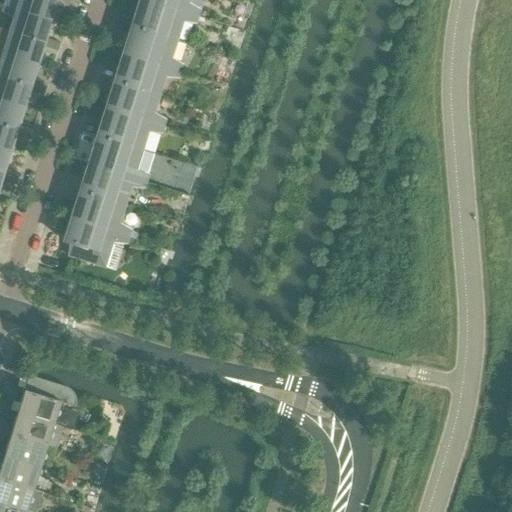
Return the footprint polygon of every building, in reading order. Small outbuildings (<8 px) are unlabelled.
[(5,0),(3,6),(50,21),(55,3),(53,2),(53,0),(5,0)] [(144,0),(138,0),(130,26),(176,40),(182,22),(195,23),(197,17),(144,0)] [(144,0),(197,17),(199,10),(187,4),(188,0),(144,0)] [(13,18),(9,32),(40,42),(39,45),(42,46),(50,21),(3,6),(2,11),(13,18)] [(130,26),(122,53),(180,72),(182,65),(170,59),(176,40),(130,26)] [(0,52),(36,64),(42,46),(39,45),(40,42),(9,32),(0,28),(0,52)] [(0,76),(26,85),(25,89),(28,90),(36,64),(0,52),(0,76)] [(122,53),(113,81),(159,95),(165,77),(178,78),(180,72),(122,53)] [(0,100),(22,108),(26,95),(28,90),(25,89),(26,85),(0,76),(0,100)] [(113,81),(104,108),(162,127),(164,120),(153,114),(159,95),(113,81)] [(0,124),(13,129),(11,132),(14,133),(22,108),(0,100),(0,124)] [(104,108),(96,136),(141,150),(147,131),(160,133),(162,127),(104,108)] [(0,148),(8,151),(14,133),(11,132),(13,129),(0,124),(0,148)] [(96,136),(87,163),(145,182),(147,175),(135,169),(141,150),(96,136)] [(0,176),(0,177),(8,151),(0,148),(0,176)] [(87,163),(78,191),(124,205),(130,186),(143,188),(145,182),(87,163)] [(124,205),(78,191),(70,218),(115,232),(115,233),(128,236),(130,230),(118,224),(124,205)] [(69,243),(67,256),(104,268),(112,242),(125,244),(128,236),(115,233),(115,232),(70,218),(64,236),(62,241),(69,243)] [(28,376),(16,413),(53,424),(55,418),(58,416),(59,413),(57,409),(59,403),(74,408),(75,405),(75,403),(75,401),(75,399),(74,396),(73,394),(71,392),(70,391),(68,389),(66,388),(64,387),(32,376),(28,376)] [(18,389),(3,384),(3,386),(2,388),(3,390),(3,392),(4,394),(7,401),(16,396),(18,389)] [(53,424),(16,413),(9,434),(46,446),(55,449),(62,427),(53,424)] [(9,434),(2,456),(39,468),(41,461),(45,459),(46,456),(44,453),(46,446),(9,434)] [(2,456),(0,463),(0,479),(32,489),(34,483),(38,481),(39,478),(37,474),(39,468),(2,456)] [(0,479),(0,503),(25,511),(27,511),(35,511),(36,511),(41,508),(43,501),(41,496),(42,492),(32,489),(0,479)] [(0,503),(0,511),(25,511),(0,503)]
